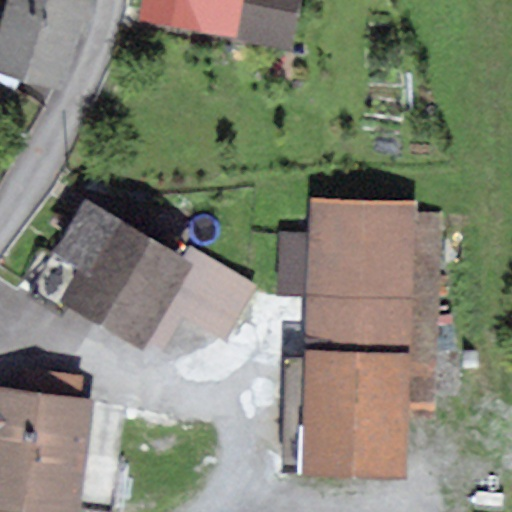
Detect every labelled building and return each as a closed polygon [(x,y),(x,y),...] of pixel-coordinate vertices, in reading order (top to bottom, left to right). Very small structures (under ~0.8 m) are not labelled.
[(96,0),(95,0),(7,0),(0,26),(0,72),(62,90),(77,38),(85,40),(96,0)] [(141,0),(137,25),(236,43),(243,0),(141,0)] [(243,0),(236,43),(293,53),(302,0),(243,0)] [(419,200),(312,197),(310,232),(282,231),(280,295),(308,296),(306,360),(285,360),(282,459),(303,460),(302,475),(408,478),(411,418),(438,419),(445,213),(419,212),(419,200)] [(182,260),(85,200),(51,254),(76,269),(56,302),(138,354),(145,344),(191,266),(182,260)] [(190,246),(182,260),(191,266),(145,344),(162,355),(183,320),(224,344),(258,287),(190,246)] [(19,388),(80,396),(83,375),(22,367),(19,388)] [(80,396),(19,388),(0,385),(0,511),(77,511),(93,397),(80,396)]
